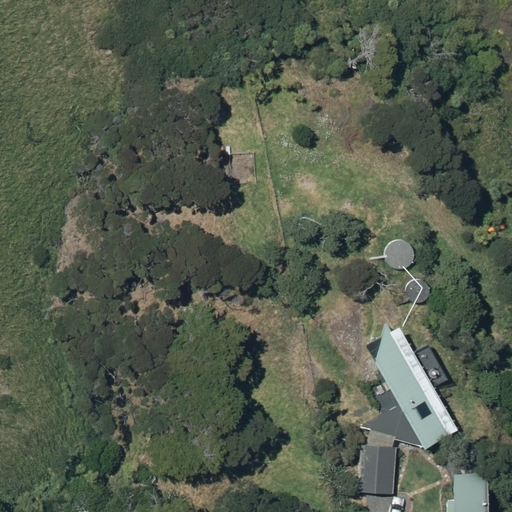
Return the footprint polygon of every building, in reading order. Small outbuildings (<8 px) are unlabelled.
[(230,175),(229,146),(198,148),(199,177),(230,175)] [(374,360),(422,448),(454,430),(398,327),(389,333),(384,323),(374,360)] [(400,446),(366,442),(362,487),(395,491),(400,446)] [(452,511),(485,511),(486,472),(453,472),(452,511)] [(339,500),(339,511),(353,511),(353,498),(339,500)]
